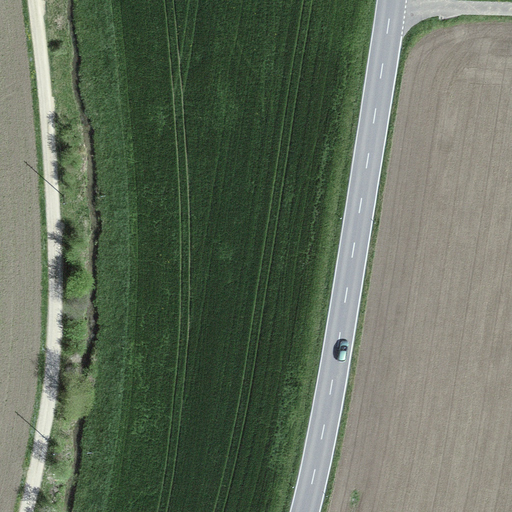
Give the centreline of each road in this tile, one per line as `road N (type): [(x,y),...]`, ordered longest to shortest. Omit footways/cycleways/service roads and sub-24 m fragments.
road 1 (secondary): [(311,511),(396,0)]
road 2 (track): [(27,511),(43,439),(55,280),(34,0)]
